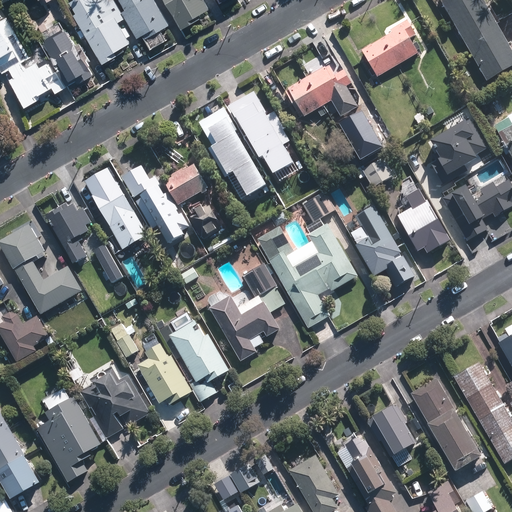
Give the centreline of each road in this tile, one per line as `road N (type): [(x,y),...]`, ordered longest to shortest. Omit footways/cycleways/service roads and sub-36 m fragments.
road 1 (residential): [(91,511),(511,269)]
road 2 (residential): [(0,184),(318,0)]
